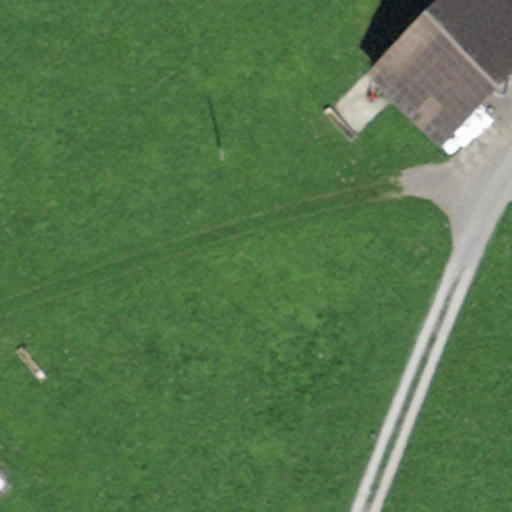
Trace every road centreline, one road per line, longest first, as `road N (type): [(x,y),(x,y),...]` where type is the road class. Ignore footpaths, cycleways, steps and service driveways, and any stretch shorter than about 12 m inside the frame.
road 1 (track): [(0,308),(398,187),(496,178)]
road 2 (track): [(366,511),(496,178),(511,158)]
